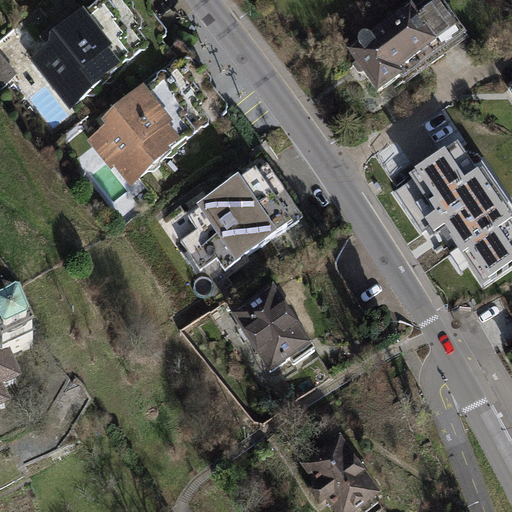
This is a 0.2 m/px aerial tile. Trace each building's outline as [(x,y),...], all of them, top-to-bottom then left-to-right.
[(433,0),(429,0),(352,55),(375,88),(456,31),(433,0)] [(121,1),(23,65),(63,126),(162,57),(121,1)] [(188,77),(90,141),(130,202),(229,133),(188,77)] [(511,242),(460,162),(411,193),(481,300),(511,279),(511,242)] [(233,190),(207,206),(238,255),(286,225),(261,184),(238,198),(233,190)] [(276,291),(228,321),(271,389),(319,360),(276,291)] [(0,403),(8,400),(1,385),(19,377),(7,349),(26,341),(9,303),(0,306),(0,403)] [(347,433),(301,461),(333,511),(351,511),(384,491),(347,433)]
